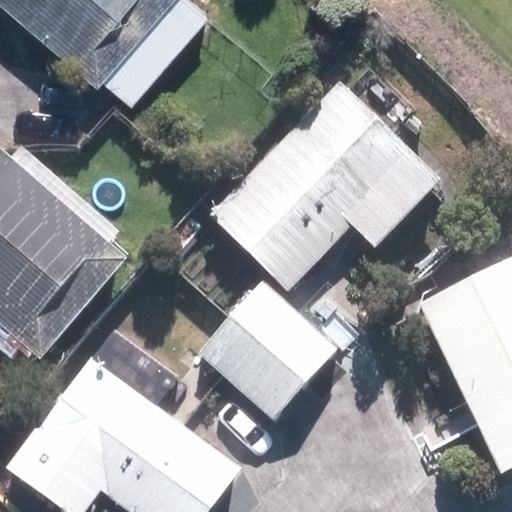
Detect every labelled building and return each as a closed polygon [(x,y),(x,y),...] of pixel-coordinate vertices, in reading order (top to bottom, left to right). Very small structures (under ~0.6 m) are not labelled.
[(117,80),(144,105),(219,16),(201,0),(9,0),(112,86),(117,80)] [(324,0),(320,4),(344,28),(364,8),(355,0),(324,0)] [(220,215),(299,298),(369,233),(390,255),(461,188),(386,109),(382,113),(357,88),(220,215)] [(20,345),(43,365),(49,357),(56,365),(144,263),(124,246),(127,242),(30,159),(26,163),(8,147),(2,154),(0,152),(0,316),(25,338),(20,345)] [(175,249),(184,256),(208,228),(199,221),(175,249)] [(511,275),(440,311),(511,458),(511,275)] [(198,352),(278,426),(343,354),(262,282),(198,352)] [(36,439),(134,511),(212,511),(246,468),(97,357),(36,439)]
